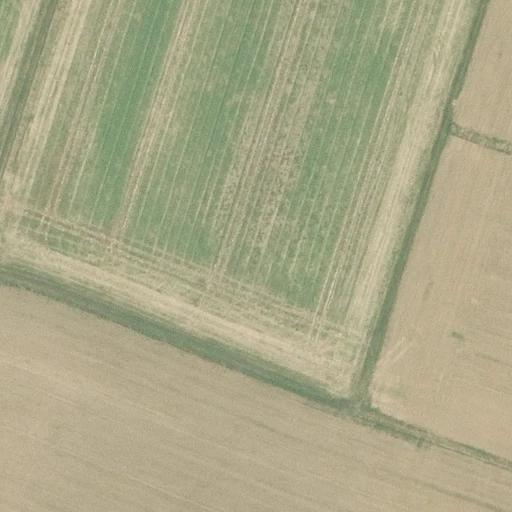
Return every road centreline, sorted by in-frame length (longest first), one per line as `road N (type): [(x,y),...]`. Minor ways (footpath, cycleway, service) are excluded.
road 1 (track): [(488,0),(357,413),(0,273)]
road 2 (track): [(0,159),(50,0)]
